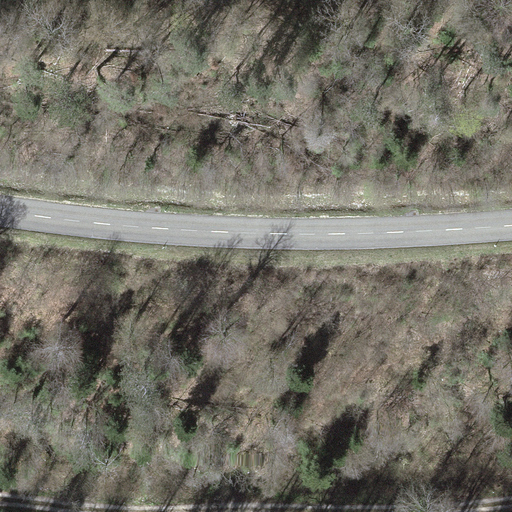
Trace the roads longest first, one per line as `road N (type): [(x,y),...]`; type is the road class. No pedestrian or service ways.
road 1 (tertiary): [(511,227),(173,229),(0,210)]
road 2 (track): [(511,494),(221,501),(170,511)]
